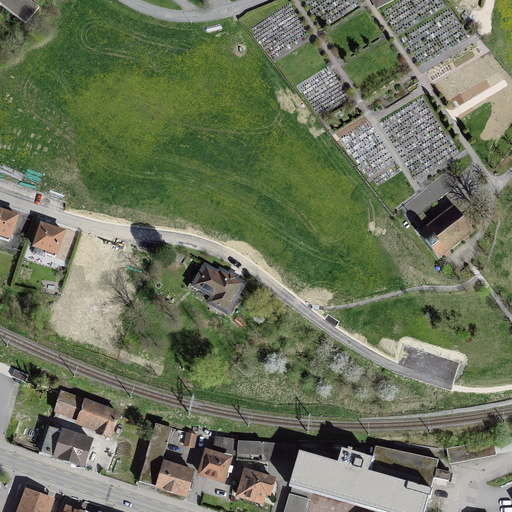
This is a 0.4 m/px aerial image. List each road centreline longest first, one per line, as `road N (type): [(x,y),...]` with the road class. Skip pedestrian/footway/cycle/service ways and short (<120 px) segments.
road 1 (residential): [(0,203),(86,229),(216,248),(343,338),(449,387)]
road 2 (residential): [(223,12),(278,91),(276,102),(246,110),(83,58),(59,31)]
road 3 (primary): [(161,511),(0,456)]
